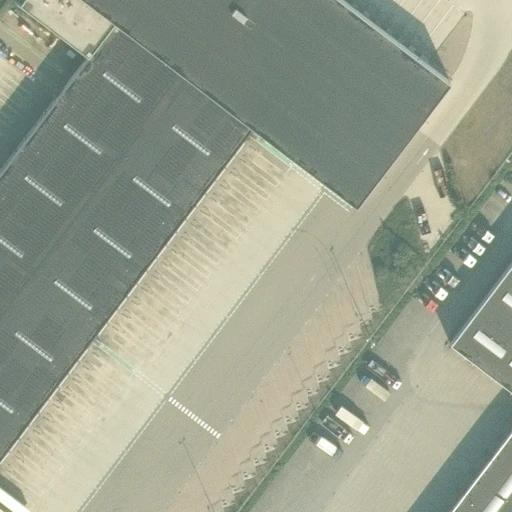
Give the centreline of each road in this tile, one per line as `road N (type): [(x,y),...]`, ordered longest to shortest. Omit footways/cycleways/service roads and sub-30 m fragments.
road 1 (unknown): [(463,0),(483,21),(481,48),(355,220),(107,511)]
road 2 (unknown): [(384,511),(427,400),(511,284)]
